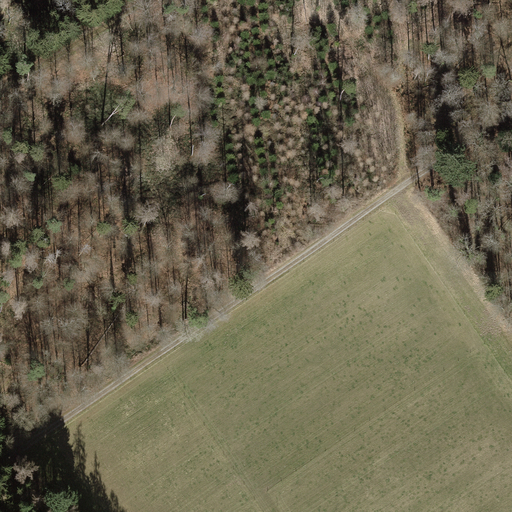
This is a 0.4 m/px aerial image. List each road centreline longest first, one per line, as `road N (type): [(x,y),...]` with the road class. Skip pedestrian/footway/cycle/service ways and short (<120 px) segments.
road 1 (track): [(511,101),(0,470)]
road 2 (track): [(0,90),(155,0)]
